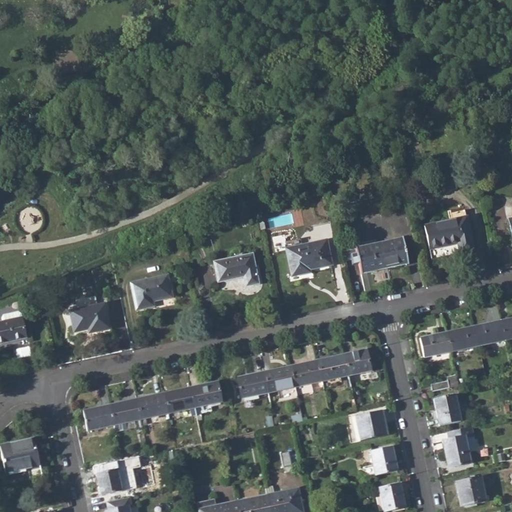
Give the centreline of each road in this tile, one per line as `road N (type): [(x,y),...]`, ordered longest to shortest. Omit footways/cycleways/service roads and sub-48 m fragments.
road 1 (residential): [(51,381),(386,311)]
road 2 (residential): [(386,311),(430,511)]
road 3 (residential): [(79,511),(51,381)]
road 4 (residential): [(386,311),(511,283)]
